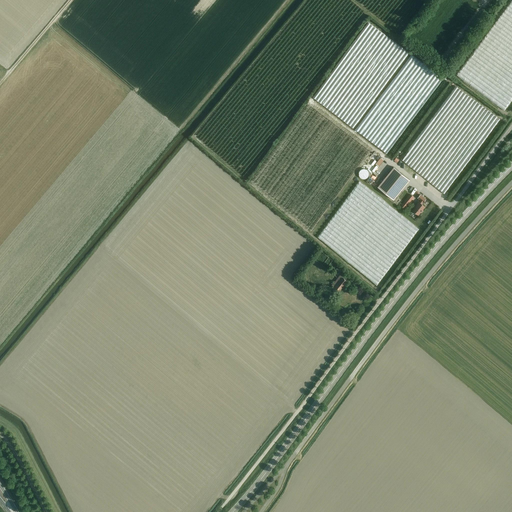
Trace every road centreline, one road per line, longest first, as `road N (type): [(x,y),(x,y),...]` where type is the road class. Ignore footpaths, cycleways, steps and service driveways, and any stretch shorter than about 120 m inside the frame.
road 1 (unclassified): [(222,507),(511,125)]
road 2 (tertiary): [(232,511),(438,245),(511,166)]
road 3 (unclassified): [(262,511),(286,465),(370,352),(511,183)]
